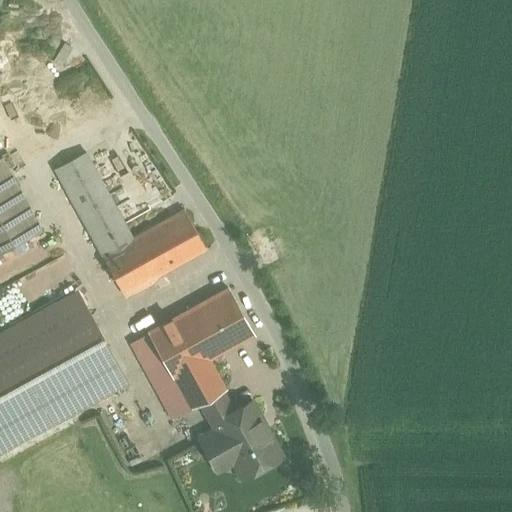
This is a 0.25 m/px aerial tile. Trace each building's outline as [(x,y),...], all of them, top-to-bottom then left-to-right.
[(133,239),(86,152),(55,168),(103,256),(133,239)] [(1,158),(0,158),(0,251),(41,229),(1,158)] [(103,256),(125,295),(139,287),(152,280),(152,279),(206,249),(185,210),(133,239),(103,256)] [(228,288),(149,332),(150,333),(132,343),(173,418),(222,391),(226,389),(208,358),(253,333),(228,288)] [(75,292),(0,333),(0,450),(89,402),(125,382),(75,292)] [(252,401),(233,412),(222,391),(199,404),(213,430),(200,437),(212,459),(228,450),(242,477),(282,455),(252,401)]
